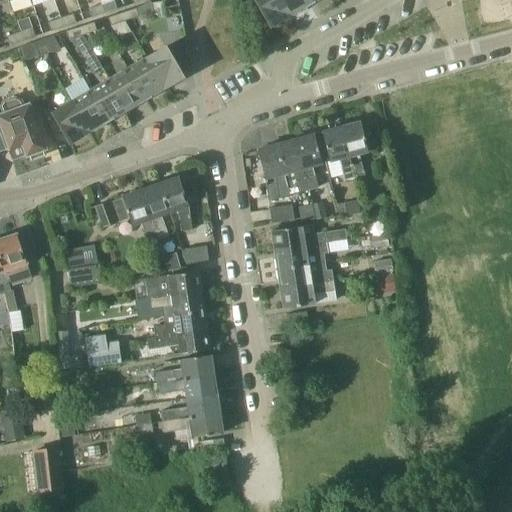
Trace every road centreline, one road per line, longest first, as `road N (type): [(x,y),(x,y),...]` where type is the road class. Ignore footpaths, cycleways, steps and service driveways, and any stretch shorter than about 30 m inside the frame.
road 1 (residential): [(260,499),(222,117)]
road 2 (residential): [(222,117),(511,38)]
road 3 (residential): [(0,200),(222,117)]
road 4 (residential): [(222,117),(242,87),(379,0)]
